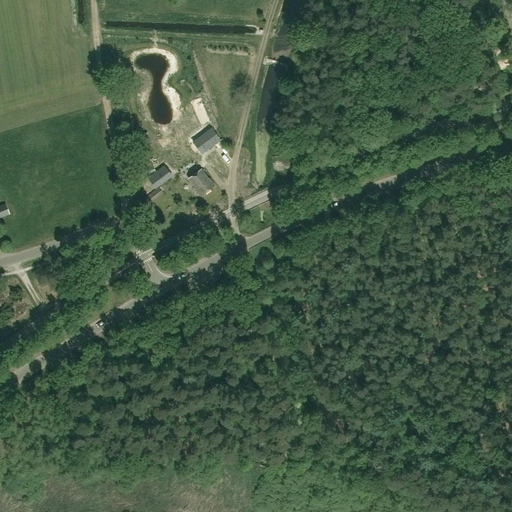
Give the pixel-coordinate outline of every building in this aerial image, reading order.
[(211,128),(192,142),(201,154),(220,140),(211,128)] [(211,157),(196,159),(198,167),(213,164),(211,157)] [(155,171),(153,165),(151,159),(144,161),(146,167),(139,170),(141,177),(155,171)] [(171,176),(164,166),(148,178),(155,188),(171,176)] [(215,186),(213,184),(209,179),(208,179),(201,169),(188,178),(194,187),(193,187),(200,197),(215,186)] [(151,201),(153,200),(161,193),(158,188),(150,193),(147,196),(151,201)] [(0,206),(0,217),(9,214),(5,204),(0,206)]
